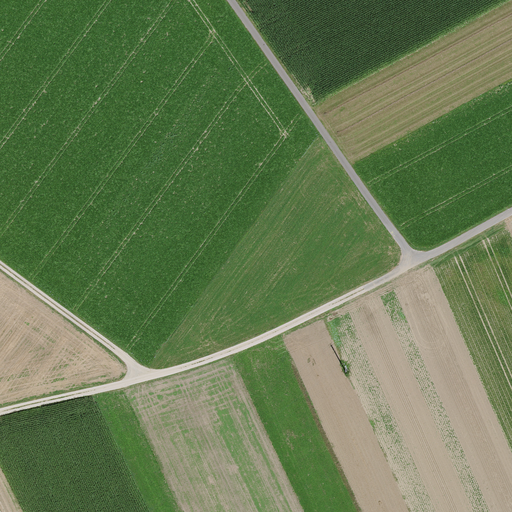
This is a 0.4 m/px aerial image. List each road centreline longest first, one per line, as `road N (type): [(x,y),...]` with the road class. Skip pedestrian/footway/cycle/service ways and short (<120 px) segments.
road 1 (track): [(229,0),(411,261)]
road 2 (track): [(145,376),(266,336),(411,261)]
road 3 (track): [(0,265),(145,376)]
road 4 (track): [(0,410),(145,376)]
